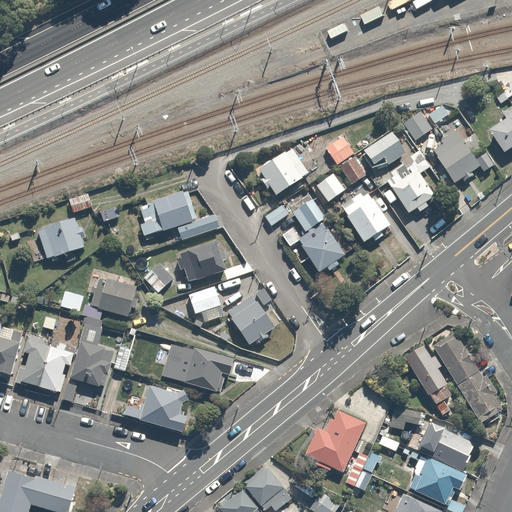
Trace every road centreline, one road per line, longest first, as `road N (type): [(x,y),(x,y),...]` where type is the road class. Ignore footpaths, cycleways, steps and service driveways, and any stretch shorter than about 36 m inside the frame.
road 1 (residential): [(335,360),(198,163)]
road 2 (trunk): [(215,0),(0,104)]
road 3 (secondary): [(335,360),(182,483)]
road 4 (residential): [(182,483),(132,451),(0,416)]
road 5 (trunk): [(0,63),(129,0)]
road 6 (secondary): [(438,267),(335,360)]
